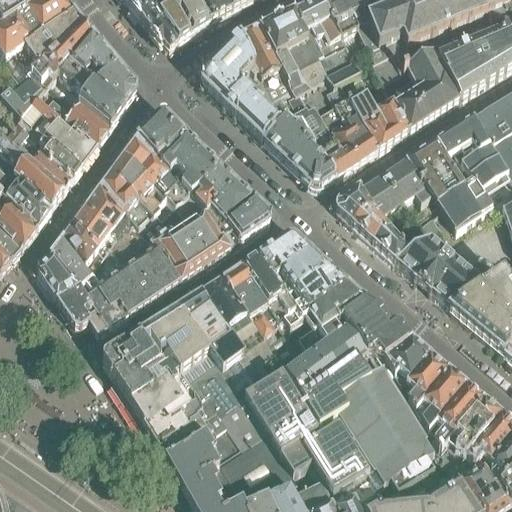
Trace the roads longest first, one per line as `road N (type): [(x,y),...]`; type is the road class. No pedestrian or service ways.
road 1 (residential): [(300,224),(511,409)]
road 2 (residential): [(105,351),(300,224)]
road 3 (residential): [(30,269),(161,91)]
road 4 (residential): [(161,91),(300,224)]
